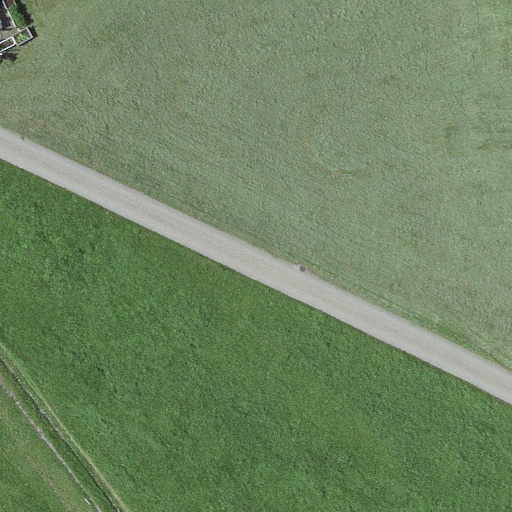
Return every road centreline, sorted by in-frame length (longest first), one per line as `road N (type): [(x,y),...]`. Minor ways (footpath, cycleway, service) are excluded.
road 1 (unclassified): [(511,390),(0,147)]
road 2 (track): [(0,360),(112,511)]
